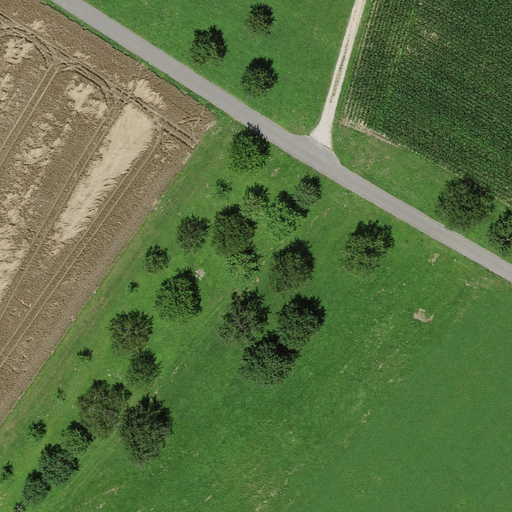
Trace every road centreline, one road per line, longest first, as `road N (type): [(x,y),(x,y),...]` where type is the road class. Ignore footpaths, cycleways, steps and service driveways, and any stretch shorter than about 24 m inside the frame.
road 1 (track): [(70,0),(511,272)]
road 2 (track): [(318,158),(359,0)]
